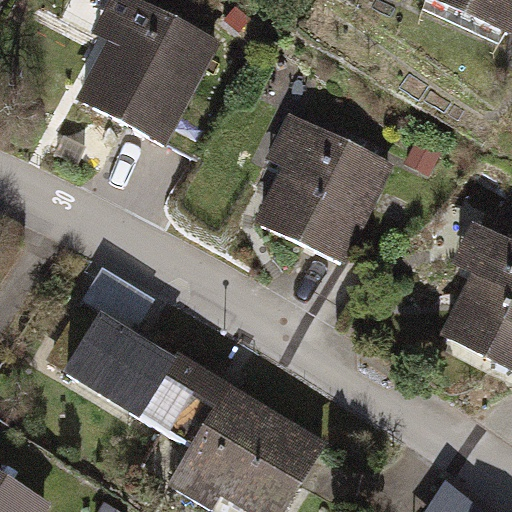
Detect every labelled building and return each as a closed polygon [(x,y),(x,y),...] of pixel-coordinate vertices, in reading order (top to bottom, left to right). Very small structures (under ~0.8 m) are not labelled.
[(511,0),(429,0),(507,34),(511,22),(511,0)] [(161,145),(214,45),(136,4),(83,104),(161,145)] [(340,264),(388,167),(289,119),(269,160),(290,170),(262,227),(340,264)] [(511,370),(511,249),(476,232),(459,266),(479,276),(448,340),(511,370)] [(80,305),(134,336),(155,301),(102,269),(80,305)] [(194,452),(227,396),(100,320),(66,376),(194,452)] [(253,511),(283,511),(321,450),(228,394),(227,396),(194,452),(172,488),(209,510),(220,492),(253,511)] [(0,511),(39,511),(43,506),(0,478),(0,511)]
